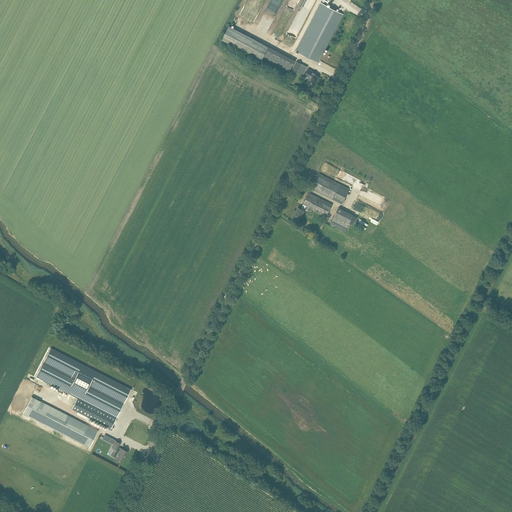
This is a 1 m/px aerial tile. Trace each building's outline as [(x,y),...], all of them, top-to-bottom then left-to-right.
[(321,3),(296,51),(318,63),(343,14),(321,3)] [(228,26),(221,40),(288,74),(295,61),(228,26)] [(296,61),(291,70),(296,73),(301,64),(296,61)] [(310,77),(307,83),(314,86),(319,77),(315,75),(316,73),(308,69),(305,75),(310,77)] [(332,175),(336,169),(326,164),(323,170),(332,175)] [(333,178),(363,190),(366,183),(336,170),(333,178)] [(319,174),(311,188),(342,204),(350,189),(319,174)] [(293,213),(291,217),(299,221),(306,207),(326,217),(332,204),(309,193),(301,209),(298,207),(294,214),(293,213)] [(386,209),(389,202),(375,195),(372,201),(386,209)] [(357,217),(338,208),(330,224),(344,231),(349,222),(354,225),(357,217)] [(376,210),(373,217),(381,220),(384,213),(376,210)] [(50,348),(36,376),(58,388),(64,391),(77,398),(71,409),(108,428),(107,429),(112,431),(113,428),(112,427),(131,389),(50,348)] [(31,397),(22,414),(89,448),(98,431),(31,397)] [(105,435),(102,439),(108,442),(113,445),(112,448),(114,449),(110,455),(115,458),(122,462),(128,452),(121,448),(120,448),(118,447),(120,443),(115,441),(115,440),(110,438),(105,435)]
